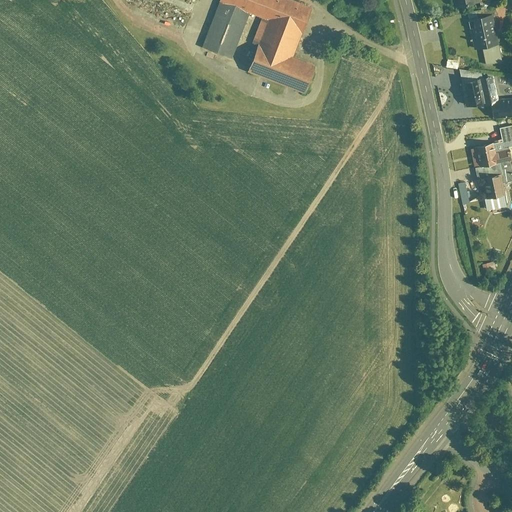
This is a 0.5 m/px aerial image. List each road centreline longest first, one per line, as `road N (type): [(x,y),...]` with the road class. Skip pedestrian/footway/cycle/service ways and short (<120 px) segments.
road 1 (tertiary): [(403,0),(432,129),(444,257),(460,291),(502,327)]
road 2 (secondary): [(441,433),(502,327)]
